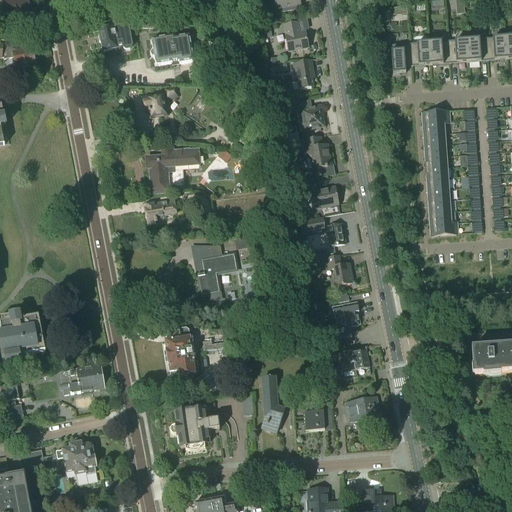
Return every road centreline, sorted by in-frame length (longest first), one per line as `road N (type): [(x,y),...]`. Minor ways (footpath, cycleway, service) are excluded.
road 1 (residential): [(52,0),(130,415)]
road 2 (tertiary): [(393,342),(329,0)]
road 3 (residential): [(143,487),(237,472),(416,461)]
road 4 (unknown): [(65,69),(111,64),(181,72),(232,29)]
road 5 (residential): [(0,442),(130,415)]
road 6 (tertiary): [(416,461),(393,342)]
